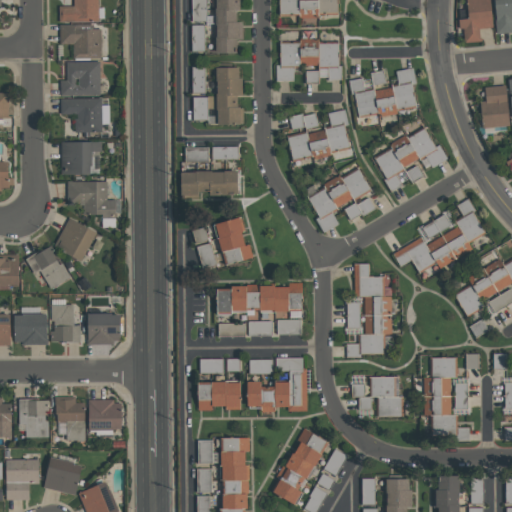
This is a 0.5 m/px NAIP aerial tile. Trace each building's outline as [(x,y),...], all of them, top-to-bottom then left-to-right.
[(58,6),(73,6),(73,0),(97,0),(97,21),(58,21),(58,6)] [(191,0),(192,22),(206,22),(206,0),(191,0)] [(215,53),(215,37),(216,36),(216,24),(215,24),(215,8),(216,8),(216,0),(239,0),(239,10),(236,10),(236,21),(242,21),(242,38),(236,39),(236,52),(215,53)] [(279,14),(279,0),(337,0),(337,12),(318,13),(318,17),(299,18),(299,13),(279,14)] [(489,0),(492,27),(478,28),(479,38),(481,38),(481,41),(464,43),(463,28),(459,28),(458,19),(468,18),(467,0),(489,0)] [(511,32),(496,34),(494,17),(495,17),(493,0),(511,0),(511,32)] [(100,58),(72,58),(72,44),(59,44),(58,25),(92,24),(92,29),(100,29),(100,58)] [(337,66),(319,66),(319,64),(300,64),(300,67),(280,67),(279,42),(299,42),(299,38),(317,38),(317,43),(337,43),(337,66)] [(59,95),(59,80),(65,80),(65,62),(98,61),(98,95),(59,95)] [(204,67),(192,67),(192,93),(205,92),(204,67)] [(217,124),(217,109),(216,109),(215,93),(217,93),(217,81),(215,81),(215,67),(239,67),(239,78),(242,78),(242,95),(236,95),(236,107),(243,107),(243,124),(217,124)] [(306,82),(319,83),(319,71),(306,70),(306,82)] [(372,85),(385,83),(383,71),(371,72),(372,85)] [(373,89),(374,91),(391,87),(390,85),(411,81),(416,107),(397,110),(397,113),(378,117),(377,113),(359,117),(354,93),(373,89)] [(479,101),(485,101),(484,87),(505,85),(508,125),(481,127),(479,101)] [(0,92),(8,92),(8,118),(0,118),(0,92)] [(100,98),(101,132),(73,132),(73,118),(76,118),(76,114),(59,114),(59,98),(100,98)] [(349,148),(330,152),(331,156),(313,160),(312,156),(293,161),(287,137),(306,132),(306,133),(324,129),(323,128),(343,124),(349,148)] [(386,180),(373,156),(390,147),(387,143),(404,134),(406,137),(424,127),(436,149),(403,168),(404,170),(386,180)] [(90,175),(60,175),(60,141),(101,141),(101,152),(92,152),(92,166),(90,166),(90,175)] [(238,159),(238,146),(212,146),(212,160),(238,159)] [(185,147),(184,162),(208,162),(208,148),(185,147)] [(0,191),(0,161),(8,161),(8,188),(1,188),(1,191),(0,191)] [(371,190),(353,200),(352,197),(336,206),(338,209),(320,219),(307,196),(323,186),(322,183),(339,174),(340,176),(357,166),(371,190)] [(237,194),(226,194),(226,195),(209,195),(209,192),(198,192),(198,198),(181,198),(181,172),(195,172),(195,170),(211,170),(211,171),(224,171),(224,170),(237,170),(237,194)] [(67,205),(67,181),(107,181),(107,200),(115,199),(115,226),(102,227),(102,214),(83,214),(83,205),(67,205)] [(484,233),(469,242),(472,248),(438,268),(436,264),(419,274),(411,260),(400,266),(392,253),(420,237),(425,246),(458,226),(456,222),(464,217),(457,205),(467,198),(475,210),(472,212),(484,233)] [(96,232),(80,261),(53,246),(69,217),(96,232)] [(216,224),(240,217),(244,231),(241,232),(245,246),(249,245),(252,257),(225,264),(218,239),(220,239),(216,224)] [(25,259),(38,251),(39,252),(51,245),(56,255),(54,256),(58,264),(61,262),(70,276),(50,288),(40,270),(33,273),(25,259)] [(18,284),(10,284),(10,286),(0,286),(0,254),(18,254),(18,284)] [(453,295),(471,284),(467,278),(498,258),(503,266),(511,260),(511,281),(479,301),(483,307),(466,317),(453,295)] [(346,357),(346,344),(357,344),(357,334),(364,334),(364,296),(355,296),(354,264),(367,264),(367,277),(383,276),(383,296),(391,296),(391,334),(384,334),(384,354),(360,354),(360,357),(346,357)] [(216,288),(231,288),(231,285),(245,285),(245,292),(259,292),(259,285),(274,285),(274,286),(288,286),(288,281),(301,281),(302,311),(274,311),(274,310),(231,310),(231,313),(216,313),(216,288)] [(50,341),(50,331),(54,331),(54,320),(50,320),(50,304),(73,304),(73,324),(80,324),(80,341),(50,341)] [(10,345),(0,345),(0,313),(9,313),(10,345)] [(14,342),(14,315),(22,315),(22,313),(47,313),(47,344),(21,345),(21,342),(14,342)] [(88,344),(87,313),(112,313),(112,314),(119,314),(120,340),(113,340),(113,344),(88,344)] [(277,319),(277,333),(300,333),(300,320),(277,319)] [(271,321),(249,321),(249,335),(272,335),(271,321)] [(493,354),(494,368),(506,368),(505,353),(493,354)] [(478,354),(466,354),(466,369),(478,369),(478,354)] [(456,357),(456,377),(450,377),(450,415),(456,415),(456,435),(430,435),(430,415),(423,415),(423,377),(430,377),(429,357),(456,357)] [(249,373),(272,373),(272,359),(249,359),(249,373)] [(246,381),(260,381),(260,386),(274,386),(274,382),(288,382),(288,370),(302,370),(302,367),(305,367),(306,410),(287,410),(287,407),(274,407),(274,411),(261,411),(261,406),(247,406),(246,381)] [(398,377),(398,396),(403,396),(403,416),(377,416),(376,396),(369,396),(369,377),(398,377)] [(239,380),(239,409),(225,409),(225,405),(212,405),(212,410),(197,410),(197,381),(225,381),(225,380),(239,380)] [(351,397),(359,397),(359,408),(371,409),(371,397),(364,397),(364,384),(351,384),(351,397)] [(0,396),(1,397),(1,403),(10,403),(10,436),(0,436),(0,396)] [(54,396),(74,396),(74,403),(84,403),(84,440),(83,440),(82,441),(78,441),(77,440),(66,440),(65,421),(57,421),(57,414),(55,414),(55,403),(54,403),(54,396)] [(48,400),(48,410),(44,410),(44,421),(48,421),(48,437),(25,437),(25,424),(18,424),(18,398),(32,398),(32,400),(48,400)] [(121,428),(113,428),(113,430),(88,430),(88,406),(87,406),(87,399),(113,399),(113,402),(121,402),(121,428)] [(271,490),(278,477),(276,476),(282,465),(284,466),(292,453),(294,454),(300,442),(297,440),(304,428),(329,442),(315,466),(313,466),(306,478),(304,477),(297,490),(300,492),(294,503),(271,490)] [(221,437),(248,437),(249,450),(244,450),(244,465),(248,465),(248,479),(247,479),(247,492),(246,492),(246,508),(244,508),(244,511),(219,511),(219,508),(222,508),(222,493),(222,480),(221,466),(220,466),(220,451),(221,451),(221,437)] [(198,462),(212,462),(212,440),(199,440),(198,462)] [(75,495),(43,487),(50,456),(73,462),(72,463),(81,465),(75,495)] [(5,499),(5,459),(38,459),(38,483),(29,483),(29,499),(5,499)] [(211,492),(211,468),(197,469),(198,492),(211,492)] [(459,475),(459,492),(458,492),(458,504),(459,504),(459,511),(438,511),(438,507),(432,507),(432,489),(436,489),(436,475),(459,475)] [(482,477),(470,478),(471,503),(483,503),(482,477)] [(385,511),(385,504),(386,504),(386,492),(385,492),(385,478),(409,478),(409,489),(411,489),(412,507),(406,507),(406,511),(385,511)] [(85,511),(78,493),(105,482),(108,489),(110,488),(119,511),(116,511),(85,511)] [(209,511),(209,496),(197,496),(196,511),(209,511)]
